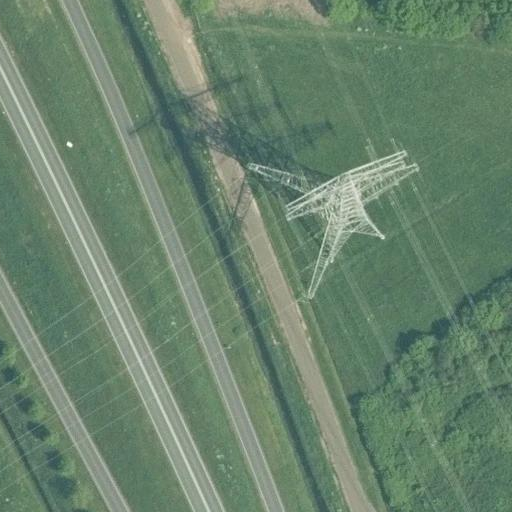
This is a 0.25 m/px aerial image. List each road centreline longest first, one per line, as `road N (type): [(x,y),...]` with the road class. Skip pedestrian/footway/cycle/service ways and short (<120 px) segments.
road 1 (unclassified): [(367,511),(151,0)]
road 2 (trunk): [(273,511),(66,0)]
road 3 (trunk): [(207,511),(0,72)]
road 4 (trunk): [(0,283),(122,511)]
